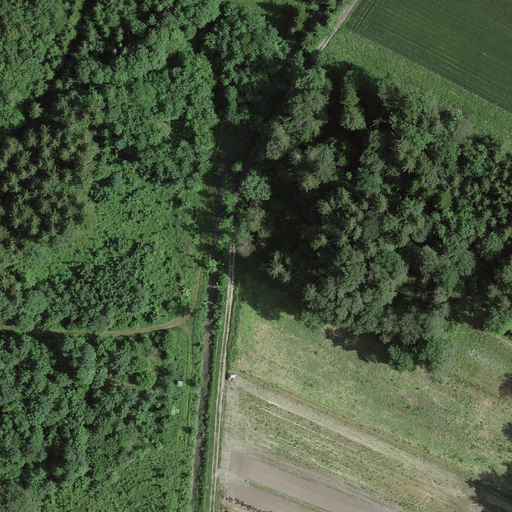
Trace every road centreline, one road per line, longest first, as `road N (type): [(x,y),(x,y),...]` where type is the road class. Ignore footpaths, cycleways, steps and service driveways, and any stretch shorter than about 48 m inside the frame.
road 1 (track): [(355,0),(247,152),(213,511)]
road 2 (track): [(0,325),(144,331),(186,319)]
